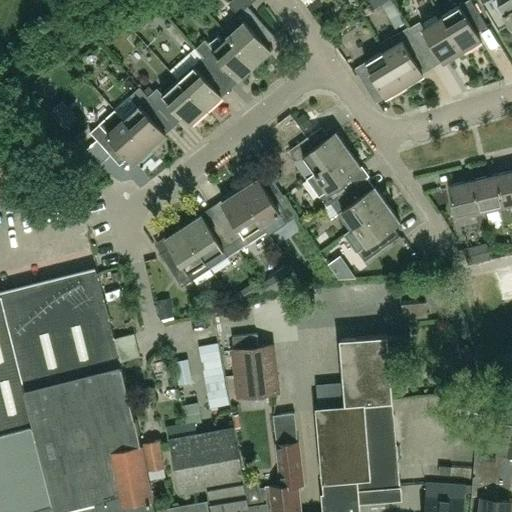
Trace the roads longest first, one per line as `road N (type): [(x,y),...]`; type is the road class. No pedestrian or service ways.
road 1 (residential): [(334,75),(135,222)]
road 2 (residential): [(457,265),(382,146)]
road 3 (residential): [(382,146),(511,104)]
